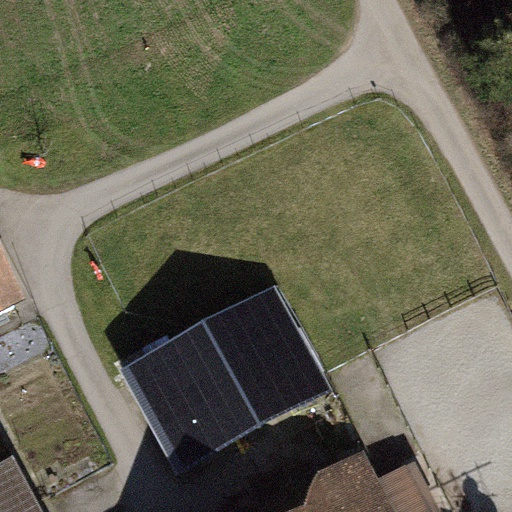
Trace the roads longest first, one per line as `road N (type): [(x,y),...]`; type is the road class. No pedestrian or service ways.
road 1 (track): [(404,51),(54,224),(0,179)]
road 2 (track): [(54,224),(58,280),(84,355),(167,511)]
road 3 (track): [(377,0),(511,241)]
